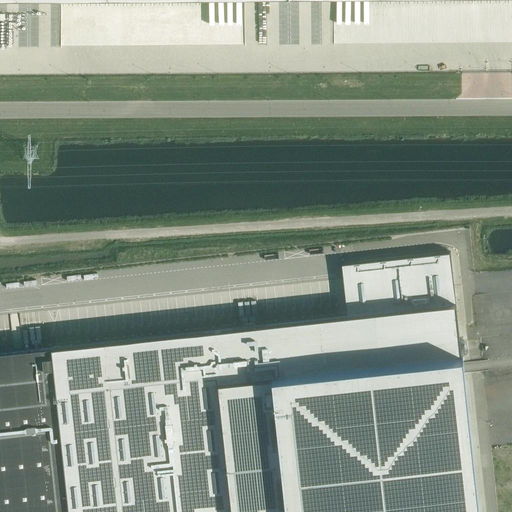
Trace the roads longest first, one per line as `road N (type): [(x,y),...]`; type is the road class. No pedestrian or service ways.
road 1 (unclassified): [(0,241),(511,210)]
road 2 (tertiary): [(0,111),(511,107)]
